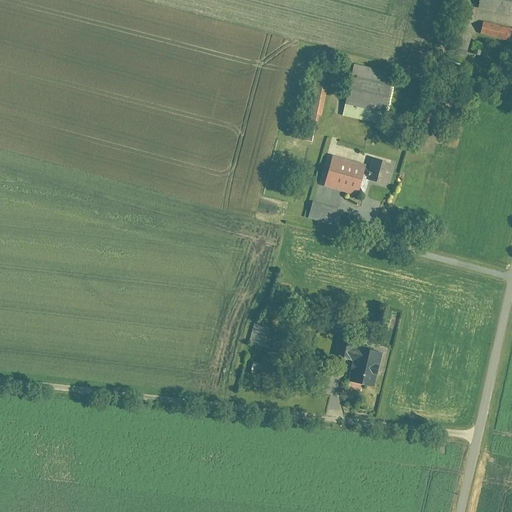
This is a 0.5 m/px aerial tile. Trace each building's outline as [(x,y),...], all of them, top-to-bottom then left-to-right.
[(480,0),(478,12),(508,18),(511,0),(480,0)] [(511,31),(485,24),(482,37),(510,45),(511,36),(511,31)] [(357,63),(342,114),(382,125),(397,73),(357,63)] [(334,154),(324,186),(358,197),(368,165),(334,154)] [(367,180),(389,186),(395,165),(374,158),(367,180)] [(314,205),(310,218),(340,228),(344,214),(314,205)] [(331,305),(328,316),(345,321),(348,310),(331,305)] [(386,310),(378,343),(392,346),(400,314),(386,310)] [(258,323),(252,344),(282,353),(288,333),(258,323)] [(358,349),(351,380),(373,385),(380,354),(358,349)] [(256,361),(253,376),(271,379),(274,364),(256,361)]
